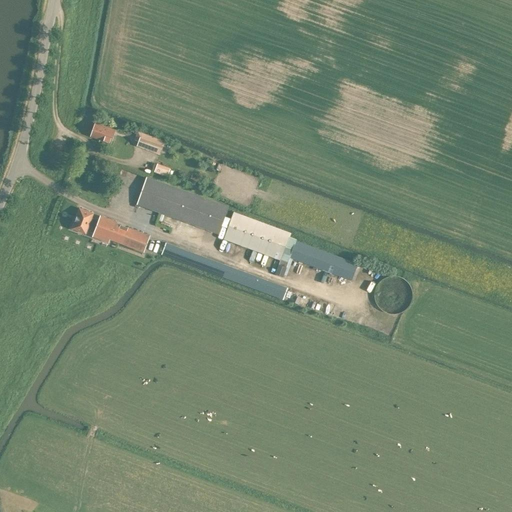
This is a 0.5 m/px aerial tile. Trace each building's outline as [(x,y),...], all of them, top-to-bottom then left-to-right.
[(102,139),(111,142),(116,128),(95,121),(91,135),(102,139)] [(138,130),(135,139),(138,140),(137,145),(160,153),(165,140),(138,130)] [(166,175),(169,167),(157,162),(154,170),(166,175)] [(133,174),(134,171),(129,170),(126,179),(135,182),(138,175),(133,174)] [(146,176),(137,203),(219,233),(222,224),(228,227),(224,238),(280,259),(275,273),(283,276),(290,256),(351,279),(357,263),(296,240),(297,238),(289,236),(291,232),(234,211),(231,218),(225,215),(229,204),(146,176)] [(144,250),(150,235),(100,216),(99,219),(92,216),(93,212),(80,207),(72,228),(86,233),(89,224),(96,227),(94,232),(144,250)] [(166,241),(162,253),(283,298),(288,286),(166,241)] [(413,297),(413,294),(413,290),(412,287),(410,284),(408,282),(406,280),(403,278),(400,277),(397,277),(394,277),(390,278),(388,279),(385,281),(383,283),(381,286),(380,289),(379,292),(379,295),(380,298),(381,301),(383,304),(385,306),(388,308),(390,310),(394,310),(397,310),(400,310),(403,309),(406,307),(408,305),(410,303),(412,300),(413,297)]
